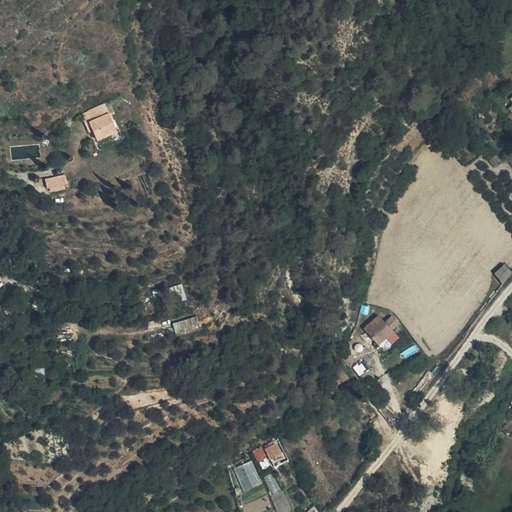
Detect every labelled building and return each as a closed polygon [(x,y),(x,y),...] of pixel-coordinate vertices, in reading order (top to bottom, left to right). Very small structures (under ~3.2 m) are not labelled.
[(88,121),(107,113),(104,106),(83,116),(86,122),(88,121)] [(115,130),(107,113),(88,121),(96,139),(115,130)] [(46,176),(48,190),(68,188),(66,174),(46,176)] [(501,280),(506,273),(496,262),(493,267),(501,280)] [(488,274),(497,285),(501,280),(493,267),(488,274)] [(22,322),(16,315),(6,317),(11,325),(22,322)] [(359,330),(372,345),(396,325),(390,318),(382,325),(375,317),(359,330)] [(186,337),(183,324),(159,330),(163,343),(186,337)] [(344,381),(337,370),(327,377),(335,387),(344,381)] [(268,444),(259,449),(265,460),(274,455),(268,444)] [(243,490),(262,484),(255,460),(236,465),(243,490)]
